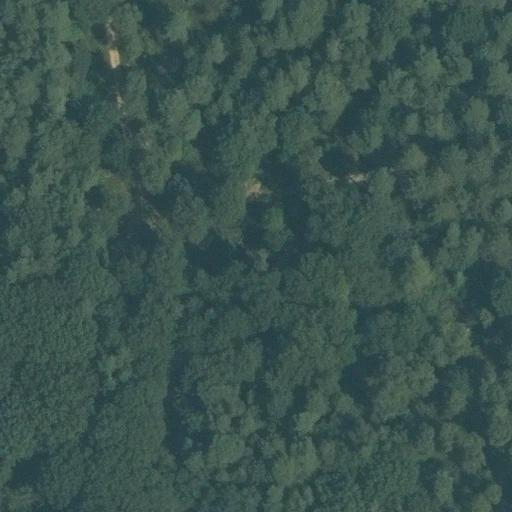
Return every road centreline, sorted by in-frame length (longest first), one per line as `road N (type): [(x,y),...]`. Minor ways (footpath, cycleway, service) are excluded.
road 1 (track): [(144,222),(511,148)]
road 2 (track): [(195,511),(144,222)]
road 3 (track): [(103,0),(144,222)]
